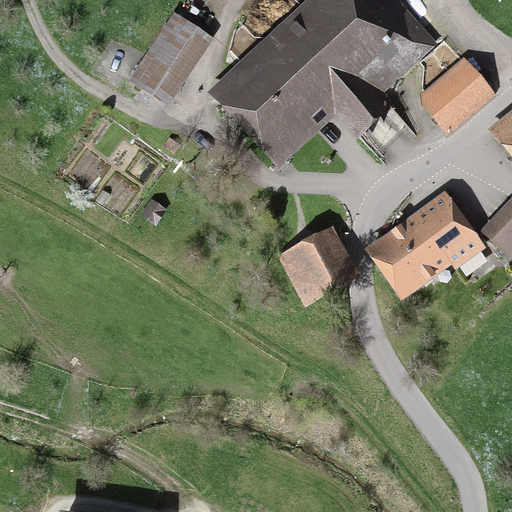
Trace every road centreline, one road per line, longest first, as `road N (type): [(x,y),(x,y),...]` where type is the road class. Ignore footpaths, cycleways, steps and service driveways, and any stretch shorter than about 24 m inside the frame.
road 1 (unclassified): [(474,511),(466,475),(381,355),(362,315),(357,270),(383,200),(511,97)]
road 2 (track): [(0,407),(151,463),(203,511)]
road 3 (track): [(194,121),(148,116),(101,94),(63,65),(27,0)]
road 4 (track): [(194,121),(224,19),(239,0)]
road 5 (track): [(419,0),(511,92)]
